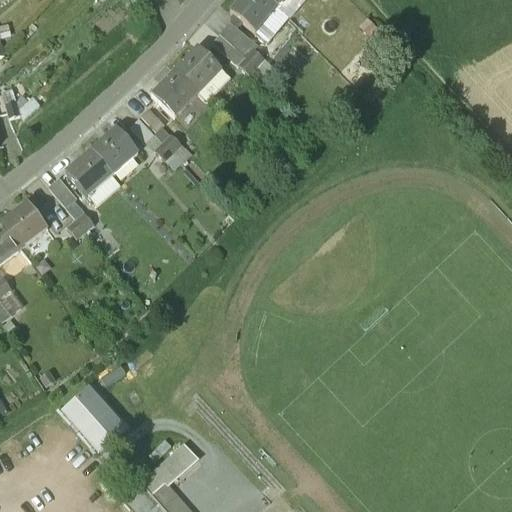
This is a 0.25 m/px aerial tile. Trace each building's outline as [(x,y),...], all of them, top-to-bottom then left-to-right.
[(269,18),(246,0),(243,0),(224,24),(228,28),(225,31),(233,38),(236,34),(248,45),(269,18)] [(284,0),(246,0),(269,18),(284,0)] [(317,15),(306,6),(299,14),(310,24),(317,15)] [(249,58),(223,35),(213,47),(230,62),(239,70),(246,61),(249,58)] [(230,62),(213,47),(205,55),(222,70),(230,62)] [(191,59),(168,83),(192,106),(214,82),(191,59)] [(256,70),(246,61),(239,70),(249,79),(256,70)] [(239,70),(231,79),(241,88),(249,79),(239,70)] [(214,82),(192,106),(200,115),(224,90),(214,82)] [(192,106),(168,83),(145,107),(169,130),(192,106)] [(27,107),(12,120),(14,126),(19,130),(35,115),(27,107)] [(10,113),(0,115),(0,116),(2,123),(12,120),(10,113)] [(12,120),(2,123),(3,129),(14,126),(12,120)] [(158,137),(142,120),(134,128),(149,145),(158,137)] [(148,146),(133,129),(124,137),(139,154),(148,146)] [(111,141),(85,163),(106,187),(132,165),(111,141)] [(165,147),(157,155),(167,165),(175,157),(165,147)] [(167,165),(157,155),(149,163),(158,173),(167,165)] [(106,187),(85,163),(60,185),(81,209),(106,187)] [(71,211),(54,191),(42,200),(59,220),(71,211)] [(82,224),(71,211),(59,220),(70,233),(79,227),(82,224)] [(22,214),(0,230),(0,239),(15,260),(41,240),(22,214)] [(79,227),(70,233),(79,244),(87,237),(79,227)] [(79,244),(70,233),(61,240),(70,251),(79,244)] [(0,271),(15,260),(0,239),(0,271)] [(84,398),(58,422),(95,462),(121,439),(84,398)] [(161,467),(179,451),(170,441),(152,457),(161,467)] [(181,455),(136,494),(147,505),(191,466),(181,455)] [(152,511),(147,505),(136,494),(116,511),(117,511),(152,511)]
